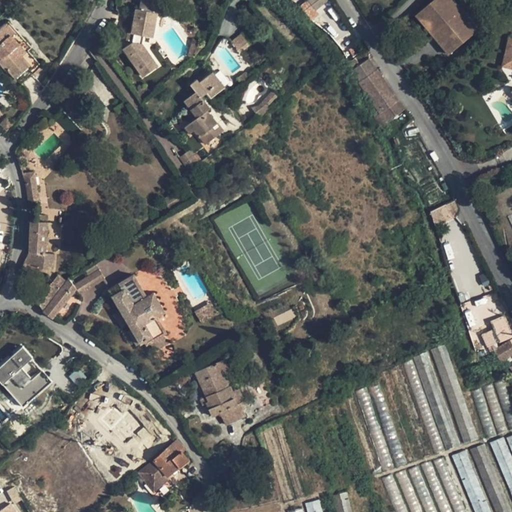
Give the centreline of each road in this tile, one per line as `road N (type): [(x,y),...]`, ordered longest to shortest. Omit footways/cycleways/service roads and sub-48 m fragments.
road 1 (residential): [(8,296),(149,387),(207,466),(213,511)]
road 2 (residential): [(511,289),(409,92),(368,38)]
road 3 (residential): [(6,148),(58,83),(104,0)]
road 4 (residential): [(6,148),(22,193),(21,251),(8,296)]
